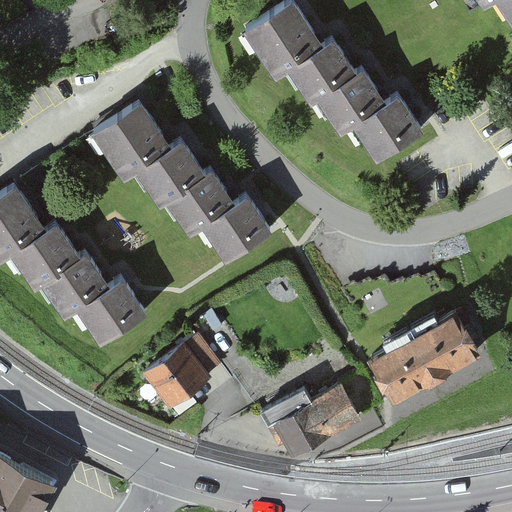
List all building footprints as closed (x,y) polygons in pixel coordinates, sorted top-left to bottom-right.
[(465,0),(480,21),(490,14),(511,0),(446,0),(450,5),(457,0),(465,0)] [(511,0),(490,14),(511,46),(511,0)] [(307,121),(315,115),(358,87),(337,55),(324,64),(291,15),(242,48),(275,98),(286,90),(307,121)] [(365,82),(358,87),(315,115),(339,152),(355,141),(380,177),(423,148),(399,113),(390,119),(365,82)] [(142,92),(91,125),(125,175),(138,166),(160,199),(166,195),(185,183),(184,180),(207,165),(184,130),(172,138),(142,92)] [(212,161),(207,165),(184,180),(185,183),(166,195),(189,231),(203,222),(224,255),(272,224),(248,188),(235,196),(212,161)] [(60,262),(79,249),(57,215),(45,223),(16,178),(0,188),(0,256),(12,249),(34,283),(42,278),(62,265),(60,262)] [(87,244),(79,249),(60,262),(62,265),(42,278),(65,313),(78,305),(100,339),(148,308),(123,270),(109,279),(87,244)] [(455,307),(373,353),(397,397),(479,351),(455,307)] [(190,339),(140,379),(169,414),(219,374),(190,339)] [(304,384),(260,407),(278,442),(284,438),(292,453),(360,417),(341,381),(311,397),(304,384)] [(0,511),(37,511),(50,490),(0,462),(0,511)]
